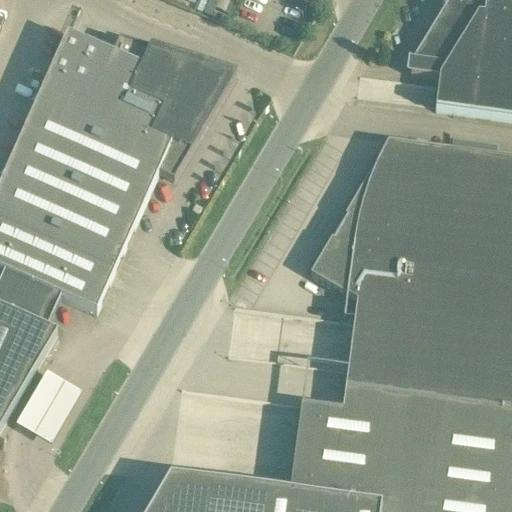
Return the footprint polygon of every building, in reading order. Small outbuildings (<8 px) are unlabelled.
[(201,0),(201,1),(218,9),(221,0),(201,0)] [(410,79),(410,80),(439,84),(435,116),(511,126),(511,0),(460,0),(421,63),(421,64),(421,65),(421,66),(422,67),(423,68),(424,68),(423,69),(422,81),(410,79)] [(67,41),(35,113),(0,191),(0,276),(7,280),(0,295),(0,437),(58,339),(47,335),(60,304),(96,320),(161,173),(172,178),(226,86),(124,54),(120,65),(67,41)] [(511,511),(511,167),(391,152),(384,166),(380,176),(375,186),(370,202),(366,213),(363,224),(359,240),(357,251),(334,248),(313,283),(360,311),(346,419),(305,413),(293,504),(174,488),(160,511),(511,511)] [(229,303),(223,349),(330,363),(336,318),(229,303)]
